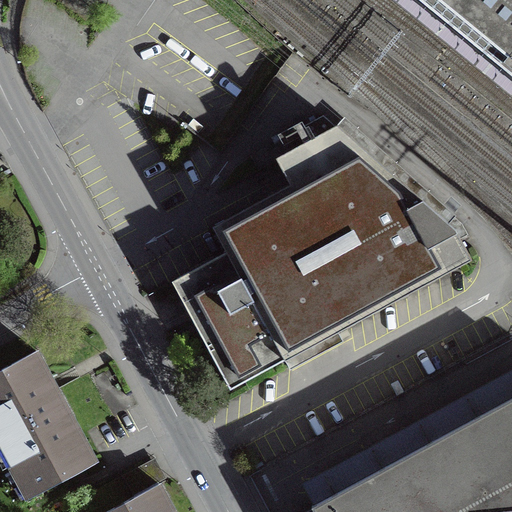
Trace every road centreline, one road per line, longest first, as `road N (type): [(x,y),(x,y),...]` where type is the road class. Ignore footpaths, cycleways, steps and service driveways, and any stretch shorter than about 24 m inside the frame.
road 1 (tertiary): [(228,511),(96,277)]
road 2 (tertiary): [(96,277),(0,87)]
